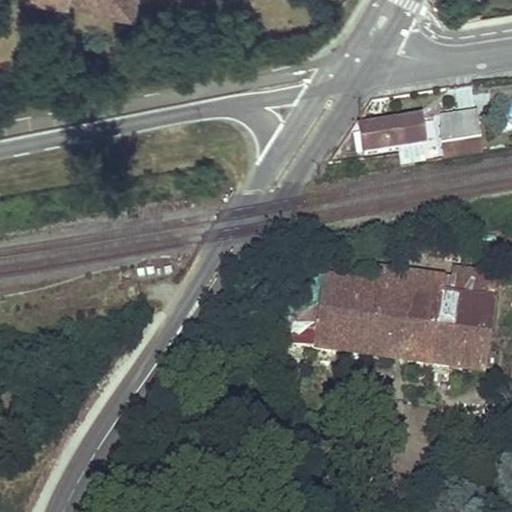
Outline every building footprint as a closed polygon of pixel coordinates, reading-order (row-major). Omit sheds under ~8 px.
[(134,14),(135,0),(98,0),(98,1),(97,10),(134,14)] [(477,137),(475,126),(474,114),(441,118),(441,143),(477,137)] [(422,149),(421,135),(419,122),(359,130),(363,156),(422,149)] [(477,137),(441,143),(444,161),(480,154),(477,137)] [(407,363),(445,368),(482,374),(489,329),(457,324),(460,299),(452,298),(454,281),(453,280),(377,269),(374,285),(304,275),(292,284),(284,345),(347,354),(350,335),(372,338),(362,356),(388,360),(391,340),(409,343),(407,363)] [(457,324),(489,329),(496,277),(455,271),(453,280),(454,281),(452,298),(460,299),(457,324)] [(372,338),(350,335),(347,354),(362,356),(372,338)] [(409,343),(391,340),(388,360),(407,363),(409,343)]
